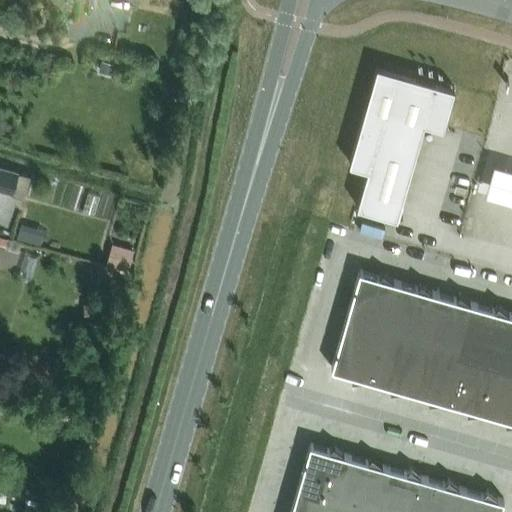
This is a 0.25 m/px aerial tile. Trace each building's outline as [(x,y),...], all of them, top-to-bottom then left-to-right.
[(102,61),(99,71),(112,75),(115,65),(102,61)] [(424,121),(443,127),(454,87),(376,65),(348,163),(367,168),(356,205),(397,217),(424,121)] [(511,164),(494,160),(486,190),(511,196),(511,164)] [(0,189),(12,193),(18,172),(0,166),(0,189)] [(30,175),(18,172),(12,193),(12,194),(24,198),(30,175)] [(23,240),(27,224),(21,223),(17,238),(23,240)] [(109,265),(133,272),(138,257),(114,249),(109,265)] [(359,269),(345,318),(331,367),(351,373),(351,379),(365,377),(370,379),(389,384),(390,390),(403,388),(409,390),(427,395),(428,401),(441,399),(448,401),(466,406),(467,412),(480,411),(486,412),(504,417),(505,423),(511,422),(511,313),(508,313),(498,304),(494,309),(476,303),(470,302),(459,293),(456,298),(437,292),(431,291),(421,282),(417,286),(398,281),(393,279),(383,271),(379,275),(359,269)] [(100,302),(84,303),(85,321),(101,320),(100,302)] [(40,438),(66,423),(58,408),(32,423),(40,438)] [(368,460),(349,454),(344,453),(333,445),(330,449),(310,443),(296,492),(290,511),(499,511),(504,499),(497,497),(487,489),(483,493),(465,488),(459,486),(448,478),(445,482),(426,477),(420,475),(410,467),(406,471),(387,466),(382,464),(372,456),(368,460)]
